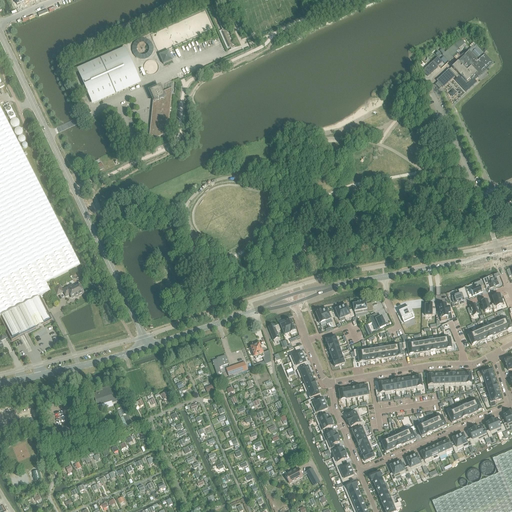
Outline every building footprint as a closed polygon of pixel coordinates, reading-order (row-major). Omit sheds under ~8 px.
[(131,54),(149,61),(155,46),(152,45),(153,42),(138,36),(131,54)] [(456,52),(465,44),(461,39),(442,55),(448,63),(458,54),(456,52)] [(159,54),(163,64),(173,60),(169,50),(159,54)] [(125,52),(122,54),(120,55),(118,52),(79,70),(93,103),(139,83),(125,52)] [(481,74),(492,64),(493,64),(493,63),(493,64),(484,55),(485,55),(484,54),(484,55),(484,54),(484,55),(477,61),(469,52),(468,52),(464,56),(462,54),(459,57),(461,59),(449,70),(449,69),(446,71),(436,81),(437,82),(435,85),(439,89),(442,86),(442,87),(443,87),(457,74),(458,73),(459,75),(458,75),(466,84),(475,75),(478,78),(481,74),(481,75),(482,74),(481,74)] [(427,76),(438,66),(442,62),(437,57),(422,71),(427,76)] [(450,84),(460,95),(464,92),(454,80),(450,84)] [(167,133),(171,94),(172,88),(162,92),(160,88),(150,92),(154,102),(155,102),(152,130),(150,130),(149,141),(167,133)] [(0,317),(40,297),(50,292),(46,283),(80,266),(19,146),(0,107),(0,317)] [(488,278),(483,280),(486,288),(489,287),(489,289),(499,285),(496,279),(493,280),(493,279),(490,280),(489,281),(488,278)] [(475,288),(470,290),(473,297),(478,295),(481,294),(480,294),(482,293),(481,291),(485,290),(481,281),(474,284),(475,288)] [(72,298),(83,293),(80,285),(74,288),(73,285),(63,290),(66,296),(70,294),(72,298)] [(57,295),(63,292),(60,286),(54,289),(57,295)] [(453,298),(452,299),(453,302),(454,302),(454,303),(454,304),(464,300),(464,299),(467,298),(464,289),(458,291),(459,295),(458,295),(452,297),(453,298)] [(494,304),(491,305),(493,309),(493,310),(496,309),(496,307),(502,305),(499,295),(492,297),(494,304)] [(52,321),(40,297),(0,317),(0,318),(11,341),(52,321)] [(486,300),(481,302),(482,306),(481,307),(482,311),(482,310),(484,310),(484,312),(493,309),(491,305),(489,306),(486,300)] [(373,311),(372,303),(366,305),(365,302),(360,303),(360,302),(357,303),(357,304),(353,305),(354,312),(355,312),(355,314),(363,313),(362,311),(367,310),(367,312),(373,311)] [(428,305),(425,305),(425,316),(432,316),(432,315),(436,315),(436,308),(435,308),(435,309),(432,309),(432,304),(428,304),(428,305)] [(469,309),(467,309),(469,315),(472,314),(473,317),(478,315),(475,304),(469,306),(470,308),(469,309)] [(343,307),(340,308),(345,318),(344,318),(345,320),(354,316),(351,310),(349,311),(346,305),(345,306),(345,305),(343,306),(343,307)] [(444,305),(439,306),(440,311),(439,311),(440,315),(439,315),(440,319),(441,322),(449,320),(452,319),(450,308),(449,308),(449,307),(446,308),(446,305),(444,305)] [(409,307),(399,312),(404,323),(410,320),(408,318),(413,316),(409,307)] [(336,310),(335,310),(339,320),(344,318),(345,318),(340,308),(338,309),(338,308),(335,309),(336,310)] [(321,312),(325,322),(331,319),(333,318),(331,312),(328,313),(327,309),(321,312)] [(321,311),(316,313),(319,321),(318,321),(319,324),(320,323),(320,324),(325,322),(321,312),(321,311)] [(384,322),(383,320),(382,317),(378,318),(376,314),(370,317),(372,323),(376,321),(379,329),(386,326),(384,322)] [(507,317),(502,320),(507,331),(511,329),(507,317)] [(502,320),(497,322),(502,333),(506,331),(507,331),(502,320)] [(291,321),(285,323),(286,323),(290,333),(290,335),(296,332),(295,331),(296,330),(295,328),(294,328),(291,321)] [(497,322),(492,324),(492,325),(497,335),(499,334),(500,335),(502,334),(502,333),(497,322)] [(283,324),(280,326),(284,336),(290,333),(286,323),(283,324)] [(274,325),(268,327),(274,343),(280,341),(276,332),(280,330),(278,325),(274,327),(274,325)] [(488,327),(487,327),(492,337),(497,335),(492,325),(488,327)] [(487,326),(482,328),(487,339),(492,337),(487,327),(488,327),(487,326)] [(482,328),(477,330),(478,332),(482,341),(486,339),(487,340),(487,339),(482,328)] [(478,332),(473,334),(477,344),(477,343),(479,342),(480,343),(482,342),(482,341),(478,332)] [(473,333),(467,335),(472,346),(477,344),(473,334),(473,333)] [(326,340),(325,340),(326,343),(326,342),(327,344),(327,345),(337,342),(335,336),(325,340),(326,340)] [(337,342),(327,345),(329,351),(339,347),(337,342)] [(412,342),(403,344),(404,349),(407,349),(408,356),(414,355),(412,345),(413,345),(412,342)] [(254,345),(251,346),(251,347),(251,348),(253,353),(252,353),(253,357),(254,357),(255,357),(256,360),(262,357),(265,365),(266,364),(271,362),(269,351),(263,353),(262,351),(261,347),(260,347),(259,344),(255,346),(254,345)] [(403,344),(395,345),(397,357),(402,357),(401,350),(404,349),(403,344)] [(339,347),(329,351),(331,356),(341,353),(339,347)] [(357,350),(354,351),(355,357),(356,357),(358,357),(359,363),(365,362),(363,350),(357,351),(357,350)] [(301,352),(289,357),(291,363),(304,358),(303,357),(302,355),(303,355),(302,352),(301,353),(301,352)] [(341,353),(331,356),(333,362),(342,358),(341,353)] [(219,359),(212,361),(215,369),(217,375),(221,374),(219,367),(228,364),(226,355),(219,358),(219,357),(218,357),(219,359)] [(304,358),(291,363),(294,368),(293,368),(294,371),(300,369),(299,366),(306,363),(306,362),(305,360),(304,358)] [(344,364),(342,358),(333,362),(335,367),(341,365),(342,366),(344,365),(344,364)] [(247,370),(245,362),(226,369),(229,377),(247,370)] [(308,367),(297,372),(300,379),(302,378),(311,374),(308,367)] [(482,372),(480,372),(482,377),(493,374),(491,369),(484,371),(484,370),(482,371),(482,372)] [(311,374),(302,378),(305,384),(305,385),(313,381),(311,374)] [(482,377),(481,378),(482,383),(485,382),(494,379),(493,374),(482,377)] [(494,379),(485,382),(486,388),(496,385),(496,384),(494,379)] [(305,384),(302,385),(305,393),(307,392),(316,388),(317,388),(314,381),(313,381),(305,385),(305,384)] [(383,383),(384,393),(385,396),(391,395),(390,392),(389,382),(388,382),(385,382),(386,383),(383,383)] [(376,391),(377,398),(380,397),(380,396),(379,394),(380,394),(384,393),(383,383),(377,384),(379,391),(376,392),(376,391)] [(118,402),(113,385),(102,388),(103,391),(93,394),(97,405),(112,400),(112,403),(118,402)] [(496,385),(486,388),(488,393),(498,389),(496,385)] [(316,388),(307,392),(309,399),(319,395),(316,388)] [(490,397),(488,398),(490,403),(501,400),(499,395),(490,397)] [(314,399),(308,401),(309,405),(311,404),(313,409),(325,404),(324,401),(325,401),(324,399),(323,399),(323,398),(315,402),(314,399)] [(477,400),(472,402),(477,413),(482,410),(477,400)] [(472,403),(468,405),(472,415),(476,413),(477,413),(472,402),(472,403)] [(325,404),(313,409),(315,415),(314,415),(315,418),(321,415),(320,413),(327,409),(328,408),(327,406),(326,406),(325,404)] [(461,406),(457,408),(462,419),(467,417),(462,405),(461,406)] [(462,405),(467,417),(472,415),(468,405),(463,407),(463,408),(463,407),(462,405)] [(123,406),(117,409),(120,417),(126,415),(123,406)] [(457,408),(452,410),(457,421),(462,419),(457,408)] [(353,414),(346,417),(347,419),(346,420),(348,423),(359,418),(360,417),(358,412),(359,412),(358,409),(352,411),(353,414)] [(452,410),(447,412),(452,424),(457,421),(452,410)] [(506,415),(503,416),(506,423),(504,424),(506,430),(509,429),(509,427),(511,425),(511,421),(508,413),(506,414),(506,415)] [(132,424),(128,415),(124,417),(127,426),(132,424)] [(321,415),(315,418),(318,426),(331,421),(330,418),(329,418),(328,415),(322,418),(321,415)] [(442,416),(437,418),(441,428),(444,427),(444,428),(446,427),(446,426),(442,416)] [(359,418),(348,423),(349,425),(350,428),(357,425),(359,428),(364,425),(363,422),(361,423),(359,418)] [(432,420),(436,430),(441,428),(437,418),(436,418),(437,419),(432,421),(432,420)] [(494,420),(491,421),(496,433),(497,435),(505,431),(503,425),(500,426),(497,419),(494,420)] [(432,420),(427,422),(431,433),(436,430),(432,420)] [(331,421),(318,426),(322,434),(328,432),(327,429),(333,426),(332,424),(331,421)] [(488,423),(486,424),(489,431),(486,432),(489,438),(492,437),(491,435),(496,433),(491,421),(488,422),(488,423)] [(422,424),(426,435),(431,433),(427,422),(426,422),(427,423),(422,425),(422,424)] [(422,424),(417,427),(421,437),(422,437),(422,438),(424,437),(424,436),(426,435),(422,424)] [(352,432),(351,432),(352,435),(353,434),(354,437),(364,433),(366,432),(364,427),(352,432)] [(476,427),(473,429),(479,441),(484,439),(484,440),(488,439),(485,433),(484,431),(482,432),(479,427),(477,428),(476,427)] [(405,430),(410,442),(413,441),(416,440),(415,440),(416,440),(412,432),(411,428),(405,430)] [(471,430),(468,432),(471,439),(469,440),(471,446),(474,445),(474,443),(479,441),(473,429),(471,430)] [(405,430),(400,433),(406,444),(410,442),(405,430)] [(328,432),(322,434),(323,437),(325,443),(338,437),(337,434),(336,434),(335,432),(329,435),(328,432)] [(364,433),(354,437),(356,442),(356,441),(366,438),(364,433)] [(396,435),(401,446),(406,444),(400,433),(401,434),(396,436),(396,435)] [(460,435),(457,436),(463,449),(468,446),(468,447),(471,446),(469,440),(466,441),(463,434),(462,434),(459,435),(460,435)] [(396,435),(391,437),(396,449),(401,446),(396,435)] [(453,439),(452,439),(455,446),(452,447),(455,453),(458,452),(457,451),(463,449),(457,436),(455,438),(455,437),(452,438),(453,439)] [(338,437),(325,443),(329,451),(335,448),(333,445),(340,443),(339,440),(338,437)] [(356,441),(356,442),(358,446),(369,442),(367,437),(366,438),(356,441)] [(386,439),(391,451),(395,448),(396,449),(391,437),(390,437),(391,438),(386,440),(386,439)] [(386,439),(381,441),(386,453),(389,452),(388,452),(391,451),(386,439)] [(448,440),(441,443),(446,453),(453,450),(448,440)] [(369,442),(358,446),(358,447),(359,447),(361,452),(370,448),(372,447),(371,445),(370,442),(369,442)] [(438,445),(434,447),(439,458),(446,454),(446,453),(441,443),(441,444),(440,443),(438,444),(438,445)] [(428,449),(427,450),(432,461),(439,458),(434,447),(430,448),(428,449)] [(63,453),(60,448),(49,453),(51,459),(63,453)] [(335,448),(329,451),(330,454),(331,453),(333,458),(345,454),(344,451),(343,451),(342,448),(336,451),(335,448)] [(370,448),(361,452),(363,456),(372,452),(370,448)] [(427,450),(420,453),(425,464),(432,461),(427,450)] [(511,511),(511,451),(493,459),(499,474),(464,489),(433,502),(437,511),(511,511)] [(372,452),(363,456),(365,462),(371,459),(372,460),(374,459),(374,458),(375,457),(373,452),(372,452)] [(333,458),(332,459),(336,467),(342,465),(340,462),(347,459),(346,457),(345,454),(333,458)] [(414,456),(411,457),(416,468),(422,466),(422,467),(425,466),(423,460),(420,462),(417,454),(416,455),(416,454),(413,455),(414,456)] [(407,459),(406,459),(409,466),(406,468),(409,474),(412,472),(411,471),(416,468),(411,457),(409,458),(408,457),(406,458),(407,459)] [(397,463),(395,464),(400,475),(405,473),(406,475),(409,474),(406,468),(404,469),(400,462),(399,461),(397,462),(397,463)] [(494,470),(494,469),(494,468),(494,467),(493,466),(493,465),(491,464),(490,463),(489,463),(487,463),(486,463),(484,464),(484,465),(483,466),(482,467),(482,468),(482,469),(482,470),(482,472),(483,473),(483,474),(484,474),(485,475),(486,476),(488,476),(489,476),(490,475),(491,475),(492,474),(493,473),(494,472),(494,471),(494,470)] [(390,466),(393,474),(390,475),(393,481),(395,480),(394,478),(400,475),(395,464),(392,465),(392,464),(390,465),(390,466)] [(342,465),(336,467),(339,475),(351,470),(350,468),(351,468),(350,465),(349,466),(349,465),(343,467),(342,465)] [(298,469),(285,475),(289,484),(303,477),(302,477),(307,475),(313,486),(320,483),(312,469),(305,472),(306,473),(301,475),(298,469)] [(41,479),(39,470),(32,472),(34,481),(41,479)] [(351,470),(339,475),(343,484),(345,483),(348,482),(349,481),(347,478),(354,476),(353,475),(354,475),(353,473),(352,473),(351,470)] [(481,476),(481,475),(480,474),(480,473),(479,472),(478,471),(477,470),(475,470),(473,470),(472,470),(471,471),(470,471),(469,472),(469,473),(468,474),(468,476),(468,477),(468,478),(469,479),(470,480),(471,481),(472,482),(473,482),(474,482),(475,482),(477,482),(478,481),(479,480),(480,478),(481,477),(481,476)] [(379,472),(369,476),(371,482),(372,481),(381,477),(379,472)] [(381,477),(372,481),(375,488),(386,483),(384,484),(381,477)] [(343,484),(340,485),(342,488),(343,487),(345,492),(356,488),(358,487),(355,482),(349,484),(346,486),(345,483),(343,484)] [(386,483),(375,488),(378,495),(387,491),(389,490),(386,483)] [(356,488),(345,492),(348,499),(359,495),(356,488)] [(387,491),(378,495),(381,502),(392,497),(390,498),(387,491)] [(359,495),(348,499),(351,506),(362,501),(359,495)] [(392,497),(381,502),(384,509),(395,504),(392,497)] [(362,501),(351,506),(353,511),(356,511),(365,508),(362,501)] [(395,504),(384,509),(385,511),(395,511),(397,511),(395,508),(401,506),(399,502),(395,504)]
